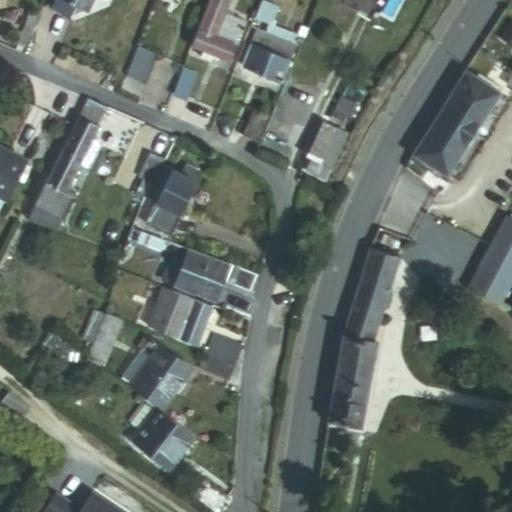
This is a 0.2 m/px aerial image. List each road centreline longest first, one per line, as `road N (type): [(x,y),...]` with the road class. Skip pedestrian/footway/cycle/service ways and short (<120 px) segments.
road 1 (residential): [(0,56),(245,158),(276,184),(285,211),(242,479),(247,511)]
road 2 (secondary): [(295,511),(317,370),(359,205),(483,0)]
